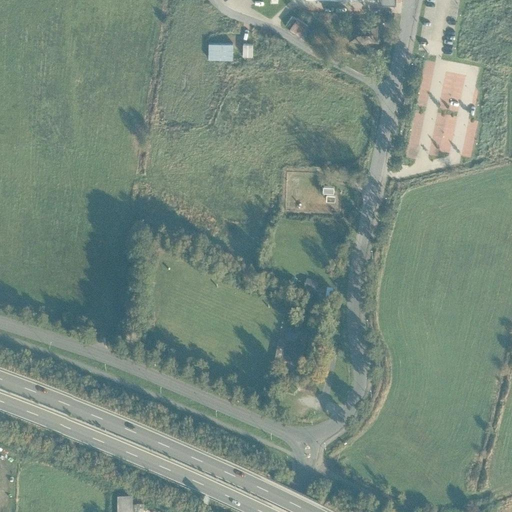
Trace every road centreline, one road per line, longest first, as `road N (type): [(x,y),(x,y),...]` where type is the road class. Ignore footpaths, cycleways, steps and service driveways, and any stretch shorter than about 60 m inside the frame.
road 1 (unclassified): [(408,0),(356,272),(360,381),(343,420),(309,446)]
road 2 (residential): [(0,322),(122,363),(309,446)]
road 3 (motorway): [(301,511),(0,381)]
road 4 (motorway): [(0,406),(252,511)]
